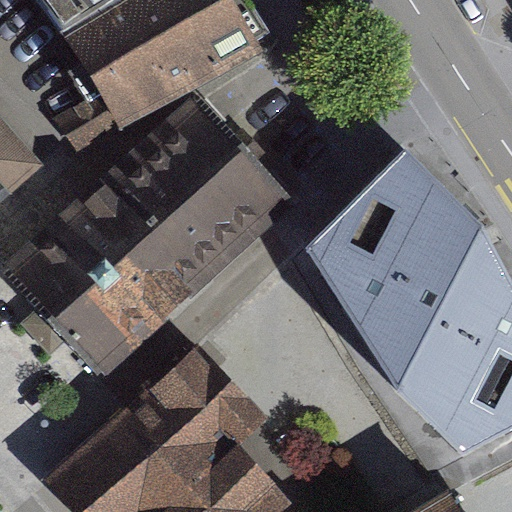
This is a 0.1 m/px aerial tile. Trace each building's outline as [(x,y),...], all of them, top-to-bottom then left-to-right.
[(48,0),(80,41),(146,0),(48,0)] [(133,129),(141,143),(288,52),(255,0),(146,0),(80,41),(112,93),(67,121),(89,156),(133,129)] [(511,0),(503,0),(511,12),(511,11),(511,0)] [(0,224),(63,169),(0,98),(0,224)] [(308,207),(218,107),(26,277),(56,311),(39,326),(68,359),(87,343),(117,377),(308,207)] [(511,280),(492,236),(404,158),(301,257),(398,406),(460,468),(511,438),(511,280)] [(217,335),(60,472),(95,511),(307,511),(315,505),(262,445),(292,419),(217,335)] [(489,511),(475,490),(436,511),(489,511)]
